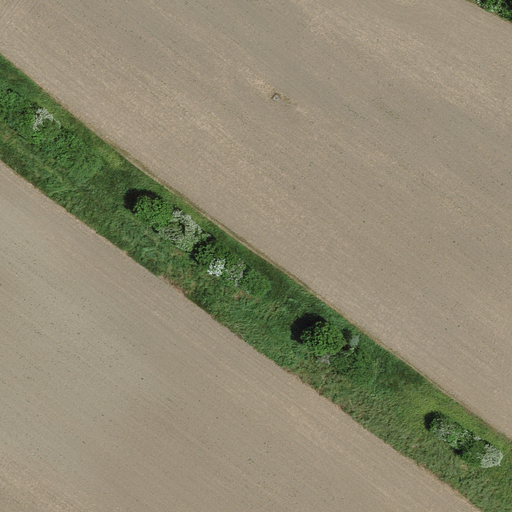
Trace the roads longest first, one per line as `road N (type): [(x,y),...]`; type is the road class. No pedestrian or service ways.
road 1 (motorway): [(81,0),(511,126)]
road 2 (motorway): [(511,82),(228,0)]
